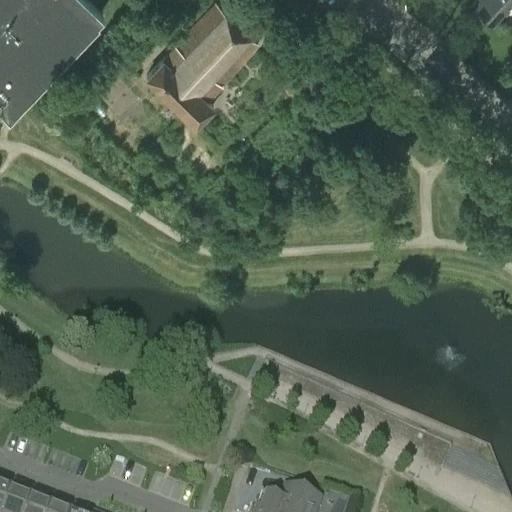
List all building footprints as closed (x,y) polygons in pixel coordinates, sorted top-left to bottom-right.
[(0,0),(0,104),(7,111),(99,18),(97,16),(103,10),(92,0),(0,0)] [(511,0),(477,0),(475,3),(492,18),(508,0),(511,0)] [(208,98),(259,41),(217,1),(148,73),(197,122),(214,105),(208,98)] [(0,511),(1,511),(14,482),(13,482),(9,490),(0,486),(0,484),(3,478),(0,476),(0,511)] [(14,482),(1,511),(25,511),(30,498),(20,494),(23,486),(14,482)] [(316,511),(321,501),(286,489),(281,502),(261,496),(255,511),(316,511)] [(327,504),(334,507),(332,511),(346,511),(350,503),(330,496),(327,504)] [(30,498),(25,511),(48,511),(51,506),(30,498)]
